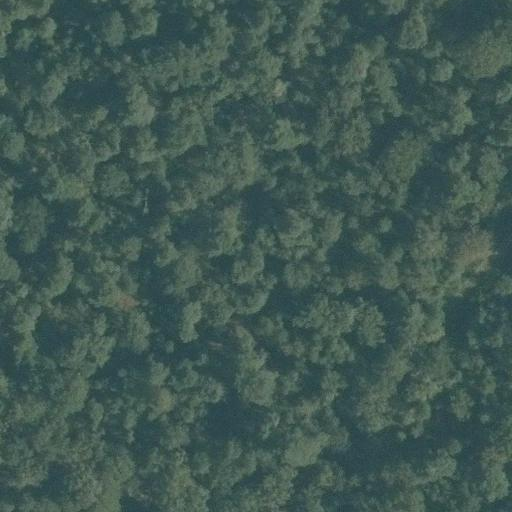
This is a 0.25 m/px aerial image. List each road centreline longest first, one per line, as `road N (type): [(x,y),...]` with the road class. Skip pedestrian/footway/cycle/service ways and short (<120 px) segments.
road 1 (track): [(511,216),(272,511)]
road 2 (track): [(0,408),(195,511)]
